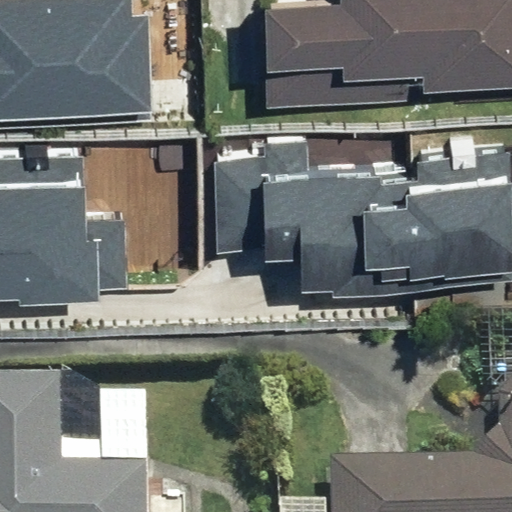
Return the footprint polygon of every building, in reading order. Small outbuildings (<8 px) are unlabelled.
[(195,38),(193,0),(64,0),(66,33),(0,35),(0,44),(2,102),(51,100),(52,117),(154,118),(159,39),(195,38)] [(511,69),(511,0),(271,0),(272,39),(354,37),(355,56),(433,54),(433,71),(511,69)] [(265,134),(224,133),(223,238),(314,239),(314,274),(511,276),(511,132),(487,132),(487,152),(464,151),(464,126),(419,126),(419,153),(394,153),(394,134),(327,133),(327,116),(265,115),(265,134)] [(62,149),(0,152),(0,296),(95,291),(92,225),(67,226),(62,149)] [(511,511),(511,375),(509,464),(335,458),(332,511),(511,511)] [(77,384),(0,381),(0,511),(157,511),(159,473),(73,469),(77,384)]
